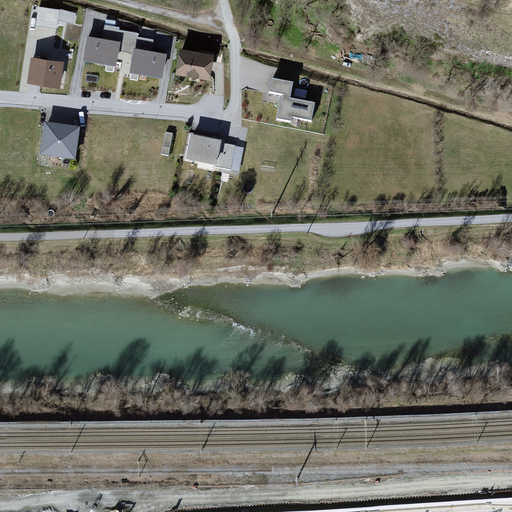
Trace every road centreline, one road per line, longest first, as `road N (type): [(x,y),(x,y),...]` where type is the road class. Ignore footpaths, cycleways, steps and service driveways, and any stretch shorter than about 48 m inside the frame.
road 1 (unclassified): [(0,238),(511,218)]
road 2 (residential): [(0,99),(196,115),(224,108),(235,86),(235,32),(223,0)]
road 3 (track): [(118,0),(235,32)]
